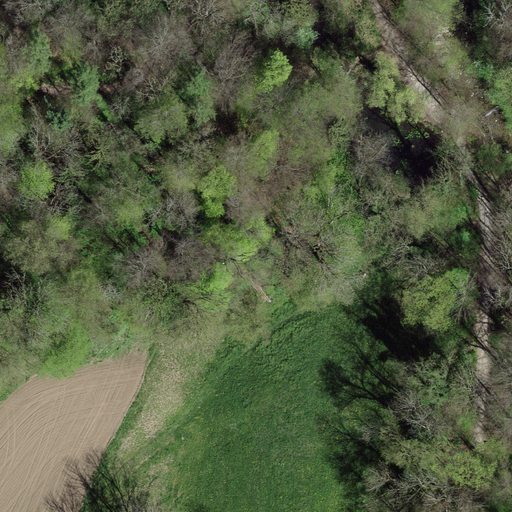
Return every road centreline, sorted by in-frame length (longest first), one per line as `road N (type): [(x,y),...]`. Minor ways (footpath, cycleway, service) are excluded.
road 1 (track): [(471,511),(487,216),(477,173),(369,0)]
road 2 (track): [(377,259),(233,347),(184,419),(96,511)]
